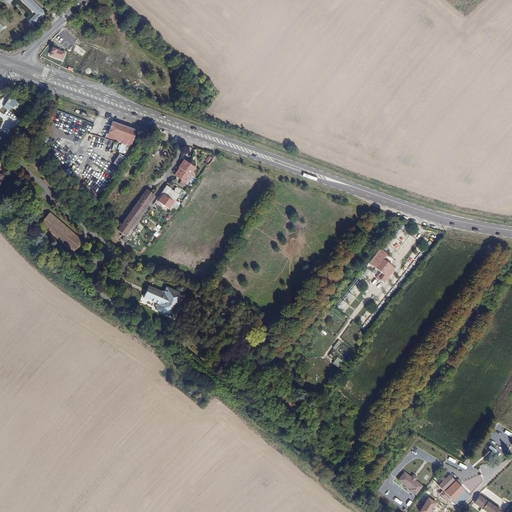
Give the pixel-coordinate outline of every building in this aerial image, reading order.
[(30,21),(34,25),(45,14),(30,0),(8,0),(10,2),(12,0),(21,0),(36,15),(30,21)] [(53,49),(50,56),(62,60),(65,54),(53,49)] [(11,96),(3,107),(9,111),(12,107),(17,112),(22,105),(11,96)] [(106,134),(104,138),(119,144),(116,150),(129,155),(137,132),(113,124),(109,136),(106,134)] [(120,154),(113,163),(118,167),(125,158),(120,154)] [(198,169),(186,161),(180,170),(192,178),(198,169)] [(192,178),(180,170),(174,177),(188,187),(193,179),(192,178)] [(54,188),(59,182),(50,176),(46,181),(54,188)] [(83,183),(77,189),(91,203),(97,196),(83,183)] [(166,186),(156,202),(169,210),(179,194),(166,186)] [(144,191),(118,229),(125,234),(151,196),(144,191)] [(83,241),(48,213),(39,223),(74,252),(83,241)] [(420,252),(418,255),(420,257),(425,250),(419,245),(416,249),(420,252)] [(381,264),(385,259),(377,254),(367,268),(374,273),(381,264)] [(381,264),(374,273),(387,282),(394,272),(381,264)] [(361,274),(346,294),(351,298),(367,278),(361,274)] [(148,286),(142,299),(156,305),(154,311),(173,320),(184,296),(165,287),(163,292),(148,286)] [(346,294),(339,303),(352,313),(358,304),(351,298),(346,294)] [(339,358),(335,363),(340,367),(344,362),(339,358)] [(405,473),(399,482),(411,490),(409,492),(417,497),(425,486),(405,473)] [(450,476),(438,488),(455,504),(467,492),(450,476)] [(478,496),(473,504),(483,511),(497,511),(498,511),(478,496)] [(431,499),(422,511),(433,511),(438,505),(431,499)]
